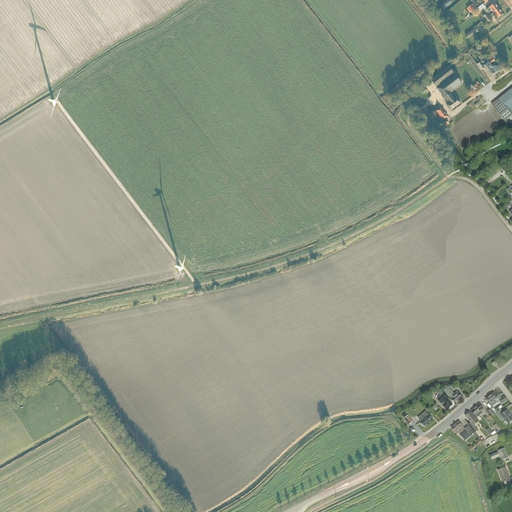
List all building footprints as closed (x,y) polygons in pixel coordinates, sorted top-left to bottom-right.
[(449,0),(447,0),(441,6),(443,10),(452,3),(449,0)] [(473,4),(475,2),(473,0),(472,0),(465,6),(467,8),(473,4)] [(493,13),(499,9),(495,3),(487,9),(489,12),(491,10),(493,13)] [(496,20),(503,14),(499,9),(493,13),(496,16),(494,17),(496,20)] [(478,31),(476,28),(465,35),(468,39),(478,31)] [(488,62),(497,73),(501,70),(497,64),(496,65),(493,59),(494,58),(492,56),(487,60),(488,61),(487,62),(488,63),(488,62)] [(492,77),(497,73),(488,62),(488,63),(487,62),(483,65),(492,77)] [(451,93),(462,84),(449,67),(431,80),(449,103),(446,105),(451,111),(460,103),(456,98),(455,99),(451,93)] [(511,88),(500,98),(492,104),(505,121),(511,115),(511,88)] [(439,117),(445,113),(441,108),(433,114),(436,118),(438,117),(439,117)] [(445,119),(448,117),(445,113),(439,117),(440,119),(438,120),(439,122),(443,128),(449,124),(445,119)] [(456,403),(459,400),(446,385),(442,389),(448,396),(449,395),(456,403)] [(462,397),(457,391),(454,393),(448,386),(448,387),(446,385),(459,400),(462,397)] [(449,398),(444,392),(437,399),(442,404),(443,405),(446,410),(449,407),(449,408),(453,405),(448,399),(449,398)] [(507,399),(504,396),(502,398),(499,395),(497,396),(493,392),(485,399),(489,403),(491,405),(492,406),(497,402),(498,402),(499,403),(499,402),(501,404),(507,399)] [(484,409),(479,404),(471,411),(477,418),(482,413),(481,411),(484,409)] [(504,418),(508,423),(510,422),(510,423),(511,420),(511,415),(507,410),(504,412),(501,409),(496,413),(501,420),(504,418)] [(429,413),(428,414),(426,410),(418,418),(420,421),(424,426),(433,419),(429,413)] [(478,430),(474,425),(479,422),(470,411),(465,416),(471,422),(469,424),(475,432),(478,430)] [(413,421),(408,415),(404,418),(409,425),(413,421)] [(463,437),(468,433),(464,428),(462,426),(459,421),(451,428),(455,432),(457,434),(459,432),(460,434),(463,437)] [(465,428),(471,436),(474,433),(468,426),(465,428)] [(504,448),(498,451),(502,460),(508,457),(504,448)] [(511,478),(511,477),(510,478),(505,467),(498,470),(503,482),(506,480),(507,484),(511,482),(511,478)]
